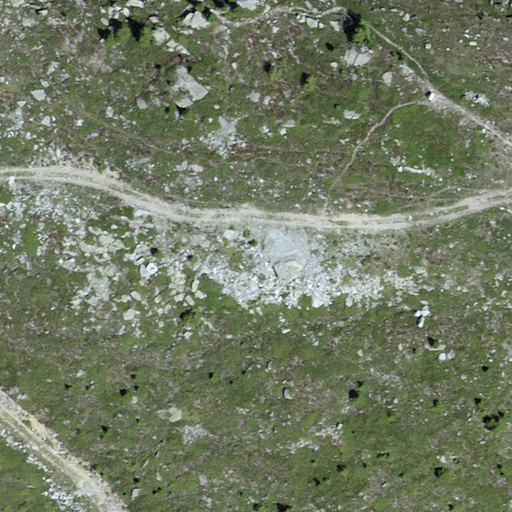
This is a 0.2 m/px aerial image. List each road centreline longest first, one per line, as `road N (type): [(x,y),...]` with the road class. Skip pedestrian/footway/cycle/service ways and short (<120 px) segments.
road 1 (track): [(0,178),(66,173),(201,221),(433,220),(511,199)]
road 2 (track): [(112,511),(0,399)]
